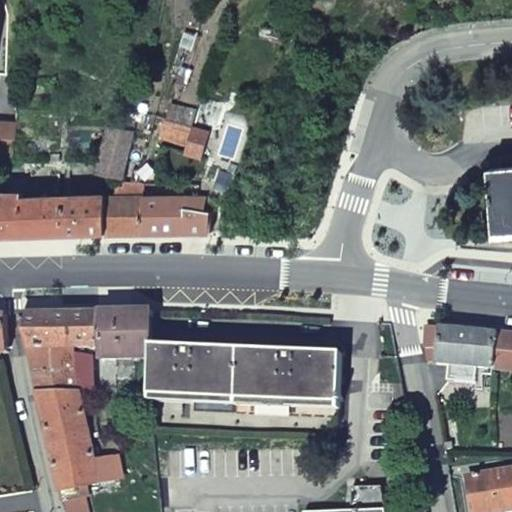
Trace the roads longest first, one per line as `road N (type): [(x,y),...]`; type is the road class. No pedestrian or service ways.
road 1 (unknown): [(338,280),(367,439),(360,461),(331,479),(191,494)]
road 2 (secondary): [(338,280),(194,272),(4,276)]
road 3 (residential): [(338,280),(354,203),(402,72),(448,46),(511,41)]
road 4 (residential): [(4,276),(55,511)]
road 5 (residential): [(442,511),(400,285)]
